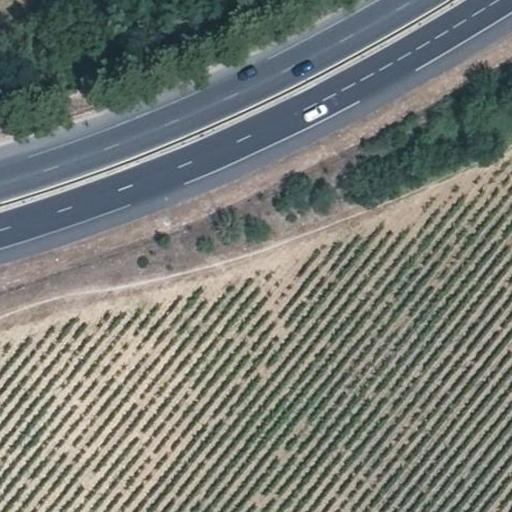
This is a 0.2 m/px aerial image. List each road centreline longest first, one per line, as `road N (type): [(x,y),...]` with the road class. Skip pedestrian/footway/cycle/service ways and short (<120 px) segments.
road 1 (trunk): [(0,246),(74,223),(294,117),(497,0)]
road 2 (trunk): [(511,423),(292,369),(0,347)]
road 3 (trunk): [(511,345),(344,304),(0,268)]
road 4 (trunk): [(383,0),(260,62),(0,167)]
